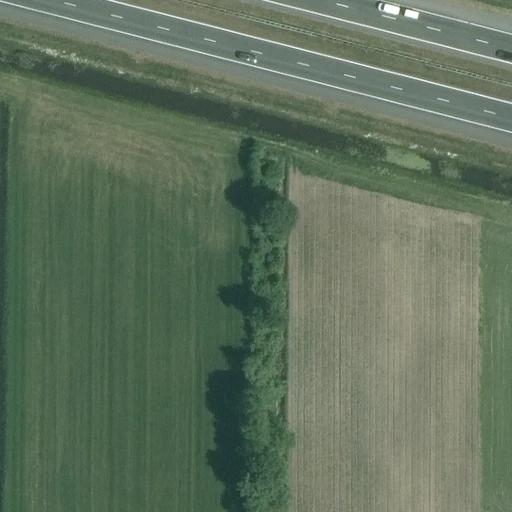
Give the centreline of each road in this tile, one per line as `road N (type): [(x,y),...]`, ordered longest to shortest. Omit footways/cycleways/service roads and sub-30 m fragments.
road 1 (motorway): [(59,0),(511,115)]
road 2 (motorway): [(511,41),(348,0)]
